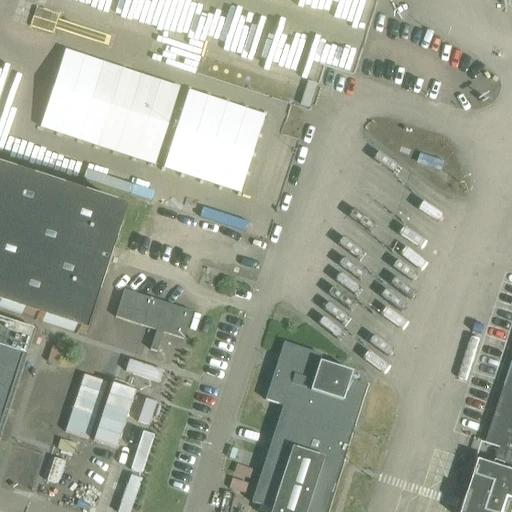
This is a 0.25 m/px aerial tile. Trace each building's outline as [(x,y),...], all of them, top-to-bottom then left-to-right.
[(0,44),(0,92),(7,71),(38,81),(46,59),(0,44)] [(0,308),(84,336),(124,212),(0,171),(0,308)] [(145,209),(130,255),(180,271),(196,225),(145,209)] [(124,291),(115,318),(155,331),(149,351),(156,353),(163,333),(182,339),(191,313),(124,291)] [(0,432),(33,332),(0,321),(0,432)] [(282,405),(251,504),(271,510),(270,511),(326,511),(353,428),(367,386),(349,381),(351,373),(319,363),(321,356),(283,343),(265,400),(282,405)] [(56,367),(61,351),(51,348),(46,364),(56,367)] [(511,364),(486,445),(500,450),(495,467),(480,462),(463,511),(505,511),(509,501),(511,501),(511,364)] [(134,391),(145,394),(152,373),(141,369),(134,391)] [(75,446),(60,441),(57,451),(72,456),(75,446)]
